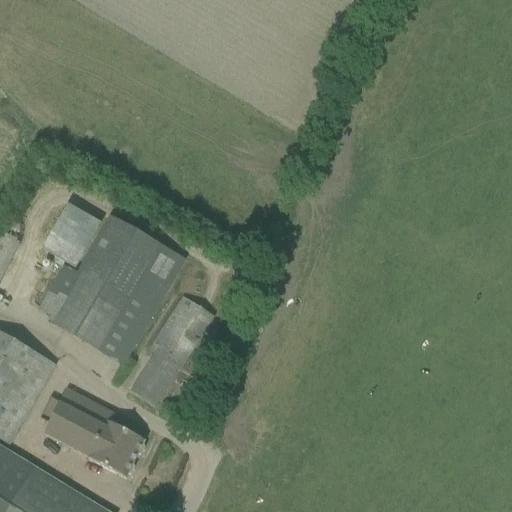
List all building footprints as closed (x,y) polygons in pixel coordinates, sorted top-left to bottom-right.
[(102,228),(68,207),(42,253),(76,273),(102,228)] [(0,234),(0,286),(20,244),(14,241),(22,227),(7,220),(0,234)] [(101,358),(162,251),(108,221),(48,327),(101,358)] [(155,410),(213,320),(182,300),(152,346),(154,346),(150,352),(155,355),(130,394),(155,410)] [(55,369),(0,337),(0,442),(10,448),(55,369)] [(93,463),(108,471),(126,480),(145,445),(112,427),(116,419),(70,396),(49,438),(94,461),(93,463)] [(0,511),(100,511),(34,472),(23,491),(0,477),(0,464),(4,457),(0,454),(0,511)]
